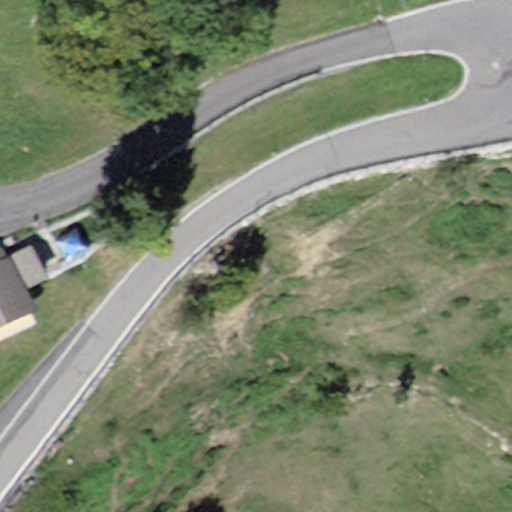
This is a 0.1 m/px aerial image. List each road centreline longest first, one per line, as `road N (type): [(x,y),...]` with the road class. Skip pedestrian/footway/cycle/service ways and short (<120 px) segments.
road 1 (tertiary): [(511,76),(498,106),(478,118),(308,164),(208,219),(134,292),(0,470)]
road 2 (tertiary): [(0,204),(70,183),(251,80),(370,40),(473,29),(491,34),(511,60)]
